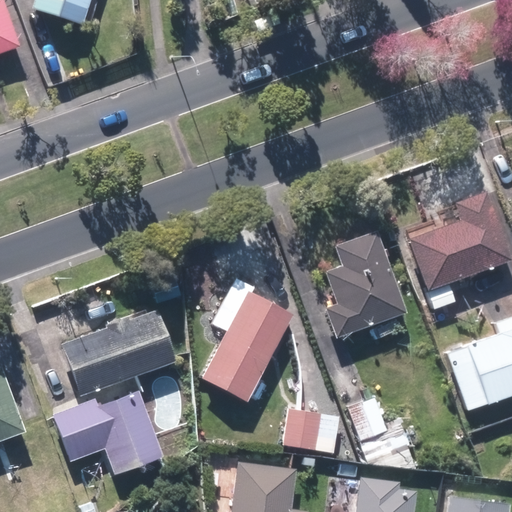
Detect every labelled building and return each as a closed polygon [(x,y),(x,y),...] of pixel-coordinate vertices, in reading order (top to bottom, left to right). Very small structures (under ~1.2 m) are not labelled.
[(0,0),(0,52),(22,45),(5,0),(0,0)] [(92,0),(35,0),(34,6),(85,23),(92,0)] [(439,218),(407,230),(429,290),(511,259),(511,244),(491,187),(455,201),(460,216),(440,223),(439,218)] [(336,301),(326,305),(338,338),(410,311),(378,228),(334,244),(341,263),(324,269),(336,301)] [(248,398),(291,311),(252,291),(255,286),(235,275),(211,323),(223,329),(201,374),(248,398)] [(158,309),(62,340),(79,393),(175,362),(158,309)] [(497,335),(448,352),(467,411),(511,396),(511,313),(492,320),(497,335)] [(2,365),(0,365),(0,437),(24,430),(2,365)] [(125,384),(53,412),(71,459),(105,447),(115,473),(141,463),(144,469),(167,460),(140,388),(128,393),(125,384)] [(377,396),(347,406),(365,462),(395,452),(377,396)] [(342,412),(287,407),(283,447),(322,450),(323,438),(335,439),(336,430),(340,430),(342,412)] [(218,425),(202,424),(201,444),(218,444),(218,440),(238,440),(239,420),(218,419),(218,425)] [(293,506),(297,466),(238,461),(233,511),(307,511),(308,507),(293,506)] [(400,479),(358,476),(354,511),(411,511),(414,489),(399,487),(400,479)] [(505,511),(507,500),(449,492),(446,511),(505,511)]
